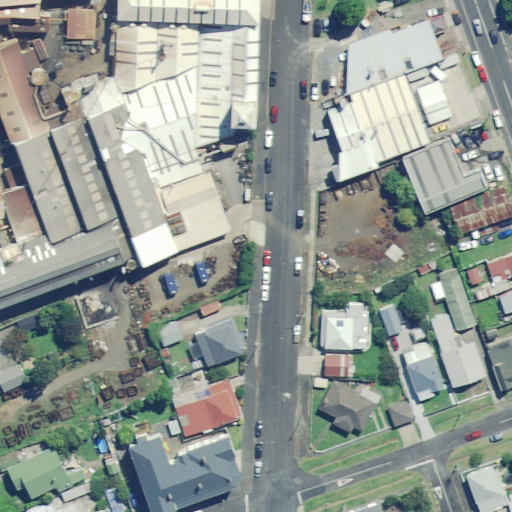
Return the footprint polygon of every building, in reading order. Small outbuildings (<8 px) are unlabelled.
[(254,0),(105,0),(105,14),(116,13),(114,83),(147,176),(194,156),(220,114),(252,123),(254,0)] [(97,9),(67,9),(67,45),(95,45),(97,9)] [(435,57),(421,17),(345,42),(343,90),(435,57)] [(17,40),(0,46),(0,108),(44,228),(0,243),(0,298),(128,251),(130,256),(170,242),(117,98),(48,123),(17,40)] [(452,77),(446,60),(438,63),(444,80),(452,77)] [(402,74),(320,104),(344,171),(427,141),(402,74)] [(440,94),(420,101),(432,136),(452,129),(440,94)] [(456,174),(443,139),(398,155),(418,210),(480,188),(473,168),(456,174)] [(193,160),(148,178),(161,212),(178,205),(188,229),(227,214),(209,170),(199,174),(193,160)] [(511,184),(511,181),(445,205),(456,236),(511,215),(511,184)] [(511,254),(487,263),(492,277),(484,280),(490,295),(509,287),(506,278),(511,275),(511,254)] [(488,273),(484,263),(470,269),(474,279),(488,273)] [(476,322),(457,267),(429,276),(436,299),(445,296),(456,329),(476,322)] [(511,292),(500,297),(506,314),(511,311),(511,292)] [(362,312),(362,303),(348,303),(347,316),(326,316),(326,326),(320,326),(320,336),(326,336),(326,347),(367,348),(368,312),(362,312)] [(403,329),(394,305),(380,311),(389,335),(403,329)] [(459,346),(448,314),(431,319),(454,386),(486,375),(475,341),(459,346)] [(183,339),(176,321),(158,329),(164,346),(183,339)] [(244,352),(233,321),(196,335),(199,344),(189,348),(197,369),(244,352)] [(502,389),(511,385),(511,340),(511,337),(486,346),(502,389)] [(445,386),(429,340),(403,349),(420,400),(435,395),(433,390),(445,386)] [(349,376),(349,356),(326,355),(325,375),(349,376)] [(0,385),(3,392),(28,382),(20,364),(0,372),(0,385)] [(243,416),(229,378),(173,398),(186,436),(243,416)] [(336,380),(321,409),(338,418),(336,420),(335,424),(349,431),(353,425),(362,430),(381,395),(364,387),(361,393),(336,380)] [(415,419),(408,397),(384,405),(391,427),(415,419)] [(153,430),(149,419),(132,425),(136,436),(153,430)] [(126,442),(151,511),(153,511),(240,481),(245,470),(232,431),(167,455),(158,430),(126,442)] [(67,472),(54,443),(42,449),(40,444),(17,455),(14,450),(0,457),(0,468),(0,469),(7,466),(16,488),(26,484),(32,496),(57,485),(59,489),(86,476),(81,466),(67,472)] [(119,471),(112,455),(88,466),(95,481),(119,471)] [(487,511),(510,504),(496,465),(467,475),(480,511),(487,511)] [(93,490),(89,481),(62,492),(65,501),(93,490)] [(122,511),(125,511),(118,489),(106,493),(111,511),(122,511)] [(58,511),(54,500),(23,511),(77,511),(75,504),(58,511)]
